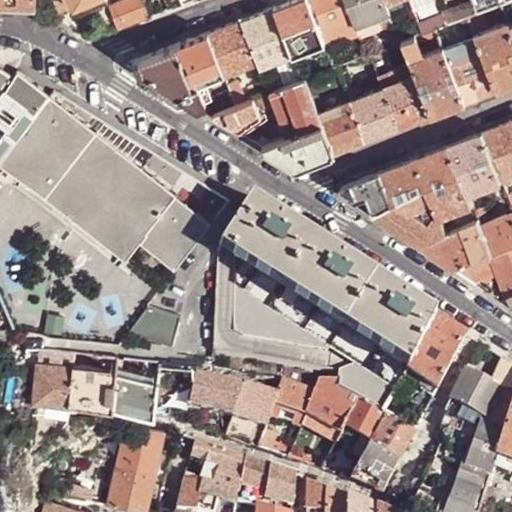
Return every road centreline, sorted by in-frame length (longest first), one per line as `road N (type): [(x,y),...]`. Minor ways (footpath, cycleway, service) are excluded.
road 1 (residential): [(511,337),(282,187)]
road 2 (residential): [(511,99),(282,187)]
road 3 (residential): [(282,187),(83,62)]
road 4 (residential): [(83,62),(240,0)]
